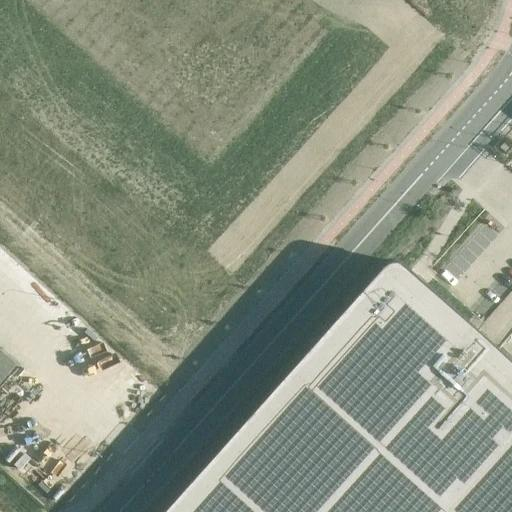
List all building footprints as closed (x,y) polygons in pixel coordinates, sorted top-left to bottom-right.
[(211,0),(103,0),(51,59),(177,171),(277,57),(211,0)] [(299,0),(337,34),(366,0),(299,0)] [(508,155),(511,150),(511,145),(506,140),(499,147),(508,155)] [(511,511),(511,358),(507,354),(460,312),(413,270),(406,265),(404,263),(402,261),(399,261),(396,260),(394,260),(391,260),(388,261),(385,262),(383,264),(382,265),(380,267),(375,273),(364,285),(304,352),(230,435),(177,494),(161,511),(511,511)] [(0,382),(16,364),(0,349),(0,382)]
